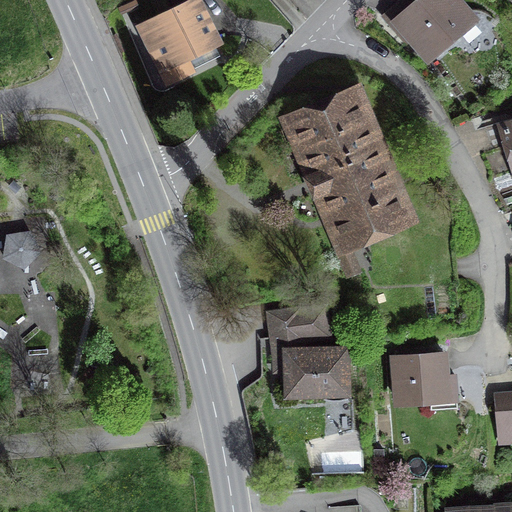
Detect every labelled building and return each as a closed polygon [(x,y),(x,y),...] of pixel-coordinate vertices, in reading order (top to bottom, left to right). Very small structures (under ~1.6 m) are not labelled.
[(197,0),(196,0),(141,27),(168,81),(193,69),(186,56),(218,41),(197,0)] [(399,3),(384,16),(406,42),(411,37),(428,56),(458,31),(456,26),(469,15),(456,0),(421,0),(407,12),(399,3)] [(498,117),(475,123),(484,152),(508,144),(511,156),(511,94),(495,106),(498,117)] [(355,95),(292,121),(344,243),(407,216),(355,95)] [(30,230),(6,234),(2,258),(25,269),(42,252),(30,230)] [(350,246),(338,251),(347,275),(359,270),(350,246)] [(300,308),(269,312),(274,359),(288,359),(289,393),(325,391),(326,388),(345,387),(344,349),(304,350),(304,339),(330,336),(326,305),(300,309),(300,308)] [(444,354),(394,358),(397,401),(456,397),(454,374),(446,374),(444,354)] [(511,399),(497,401),(501,438),(511,438),(510,421),(511,420),(511,399)] [(359,511),(359,502),(337,503),(336,511),(359,511)]
